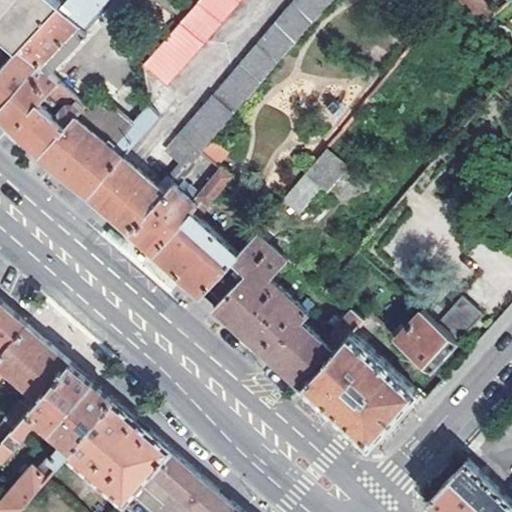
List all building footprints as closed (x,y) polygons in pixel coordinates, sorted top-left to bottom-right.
[(0,0),(0,27),(11,38),(20,45),(59,0),(0,0)] [(59,0),(20,45),(40,63),(49,71),(91,24),(89,23),(108,0),(59,0)] [(198,0),(144,65),(167,84),(237,0),(198,0)] [(198,154),(330,0),(295,0),(179,137),(187,144),(198,154)] [(454,0),(484,23),(492,17),(495,14),(482,0),(454,0)] [(511,32),(492,17),(484,23),(511,46),(511,32)] [(0,108),(40,63),(20,45),(0,68),(0,108)] [(43,154),(87,103),(86,102),(49,71),(40,63),(0,108),(0,112),(20,132),(34,146),(43,154)] [(87,103),(43,154),(67,174),(92,195),(126,155),(160,115),(150,106),(136,122),(111,102),(130,82),(115,68),(86,102),(87,103)] [(126,155),(92,195),(111,211),(133,229),(175,181),(198,154),(187,144),(167,166),(172,170),(160,185),(126,155)] [(323,147),(282,196),(300,211),(319,189),(324,193),(346,167),(323,147)] [(193,197),(200,203),(205,198),(210,202),(233,175),(221,164),(200,190),(193,197)] [(175,181),(133,229),(151,246),(156,251),(193,212),(200,203),(193,197),(200,190),(190,182),(183,189),(175,181)] [(193,212),(156,251),(164,258),(203,293),(233,260),(239,254),(193,212)] [(110,229),(107,233),(121,246),(126,240),(112,228),(110,229)] [(258,233),(239,254),(233,260),(245,272),(216,304),(220,308),(240,327),(280,283),(272,277),(289,259),(258,233)] [(310,311),(280,283),(240,327),(273,356),(304,384),(357,331),(345,321),(325,340),(303,319),(310,311)] [(431,315),(458,340),(484,312),(464,295),(447,313),(439,306),(431,315)] [(0,353),(27,322),(0,298),(0,353)] [(434,367),(458,340),(431,315),(423,308),(399,336),(434,367)] [(374,314),(357,331),(304,384),(319,397),(337,413),(355,430),(371,445),(372,443),(419,391),(367,343),(386,324),(374,314)] [(16,424),(71,360),(49,341),(27,322),(0,353),(0,363),(34,391),(24,404),(17,399),(4,414),(16,424)] [(37,415),(52,429),(94,380),(89,375),(71,360),(16,424),(0,443),(0,456),(3,460),(26,432),(24,430),(37,415)] [(60,460),(66,453),(114,397),(94,380),(52,429),(65,440),(53,454),(60,460)] [(125,503),(154,470),(173,449),(114,397),(66,453),(125,503)] [(242,511),(245,510),(173,449),(154,470),(202,511),(242,511)] [(16,511),(60,460),(53,454),(41,469),(35,463),(0,504),(0,506),(6,511),(16,511)] [(511,511),(511,498),(469,458),(430,499),(444,511),(511,511)]
